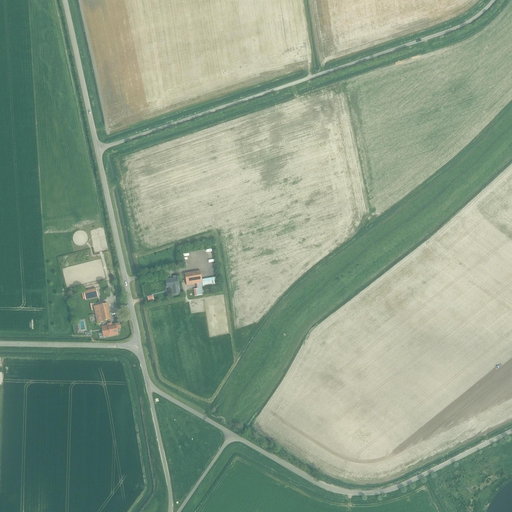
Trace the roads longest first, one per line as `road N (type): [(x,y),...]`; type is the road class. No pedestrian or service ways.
road 1 (unclassified): [(98,149),(464,27),(495,0)]
road 2 (unclassified): [(232,434),(314,481),(365,493),(398,486),(511,430)]
road 3 (tertiary): [(137,346),(98,149)]
road 4 (tertiary): [(98,149),(62,0)]
road 5 (tertiary): [(0,341),(137,346)]
road 6 (unclassified): [(170,511),(148,385)]
